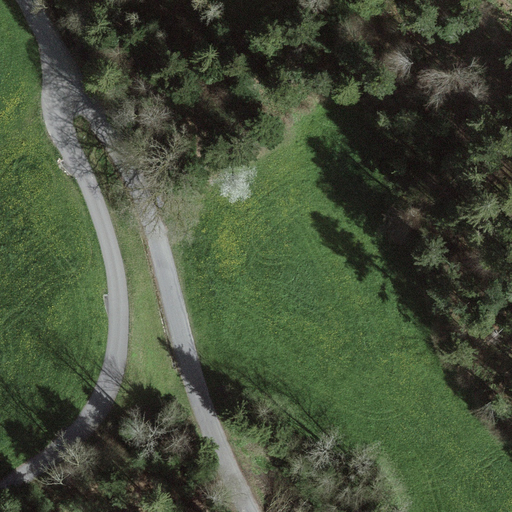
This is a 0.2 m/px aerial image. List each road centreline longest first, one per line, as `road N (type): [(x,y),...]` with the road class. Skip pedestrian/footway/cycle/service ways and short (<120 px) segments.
road 1 (unclassified): [(0,498),(97,418),(123,358),(121,287),(64,116),(65,65)]
road 2 (unclassified): [(65,65),(145,201),(208,424),(250,511)]
road 3 (track): [(145,201),(191,187),(215,154),(220,127),(216,99),(165,0)]
